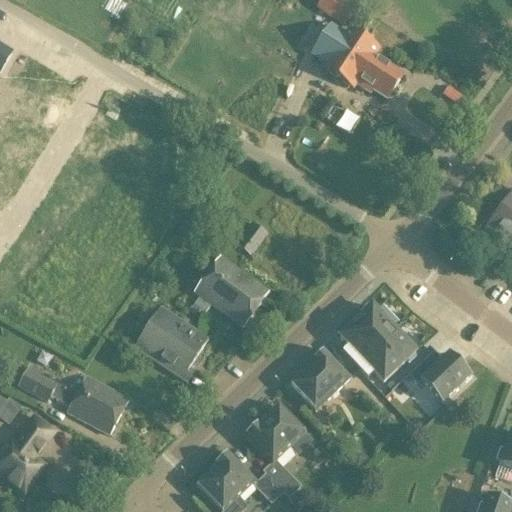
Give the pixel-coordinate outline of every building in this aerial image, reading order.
[(346,0),(322,0),(316,9),(316,11),(330,20),(343,29),(357,7),(346,0)] [(387,102),(403,78),(373,59),(379,51),(349,31),(322,71),(352,91),(355,86),(371,96),(373,93),(387,102)] [(27,74),(0,107),(0,114),(28,137),(58,99),(27,74)] [(0,114),(0,172),(28,137),(0,114)] [(132,122),(106,168),(138,186),(164,141),(132,122)] [(511,195),(486,230),(511,249),(511,195)] [(268,237),(253,226),(236,248),(251,259),(268,237)] [(42,236),(24,267),(69,294),(88,263),(42,236)] [(194,295),(200,299),(191,311),(203,320),(211,308),(242,331),(268,295),(221,260),(194,295)] [(371,310),(339,340),(383,386),(415,356),(371,310)] [(133,351),(160,368),(182,383),(208,342),(161,311),(133,351)] [(315,414),(350,381),(324,354),(311,366),(312,366),(290,387),(315,414)] [(421,356),(383,392),(387,396),(424,360),(421,356)] [(429,359),(405,382),(414,391),(418,388),(439,410),(468,382),(446,359),(437,367),(429,359)] [(87,380),(77,398),(56,387),(56,388),(33,376),(35,372),(29,369),(18,390),(48,406),(51,400),(69,411),(67,415),(109,438),(129,403),(87,380)] [(8,401),(0,412),(0,420),(8,426),(20,409),(8,401)] [(278,410),(259,429),(257,428),(246,439),(272,466),(289,449),(295,455),(309,442),(303,436),(278,410)] [(38,462),(56,435),(33,419),(14,443),(11,441),(0,455),(0,481),(25,499),(47,468),(38,462)] [(511,473),(511,434),(510,434),(503,453),(499,451),(495,463),(499,464),(497,468),(511,473)] [(366,462),(361,456),(355,456),(349,462),(358,470),(366,462)] [(216,470),(197,489),(218,511),(242,511),(245,510),(236,501),(253,484),(227,457),(215,469),(216,470)] [(266,477),(265,477),(288,501),(299,490),(283,472),(271,483),(266,477)] [(288,501),(265,477),(254,489),(271,506),(282,495),(288,501)] [(511,511),(511,507),(487,498),(483,507),(479,506),(477,511),(511,511)]
